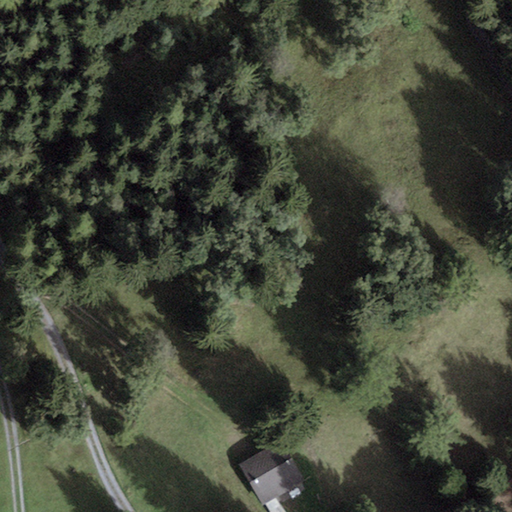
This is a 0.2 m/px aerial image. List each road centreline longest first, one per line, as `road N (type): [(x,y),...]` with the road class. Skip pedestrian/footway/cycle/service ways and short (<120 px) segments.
road 1 (track): [(0,241),(45,321),(127,511)]
road 2 (track): [(13,267),(234,429)]
road 3 (track): [(0,378),(19,511)]
